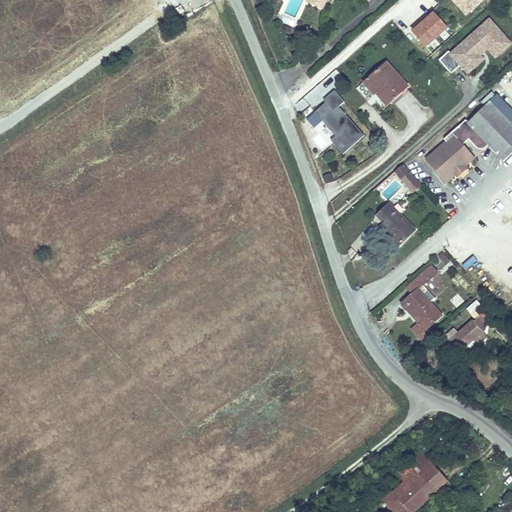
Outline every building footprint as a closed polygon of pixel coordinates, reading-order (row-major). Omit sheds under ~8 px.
[(451,0),(451,1),(466,17),(485,0),(451,0)] [(427,47),(447,29),(433,13),(413,31),(427,47)] [(511,43),(489,18),(439,62),(450,75),(459,67),(466,75),(490,54),(495,60),(511,45),(511,43)] [(366,86),(377,99),(382,96),(391,107),(409,91),(389,66),(366,86)] [(308,117),(344,155),(364,136),(338,108),(344,103),(335,93),(308,117)] [(382,96),(377,99),(387,111),(391,107),(382,96)] [(472,169),(480,162),(469,149),(475,144),(485,156),(486,157),(487,156),(488,156),(495,150),(509,167),(510,165),(511,163),(511,125),(507,119),(511,114),(511,111),(506,103),(476,128),(473,125),(451,143),(453,146),(433,163),(452,186),(461,179),(464,176),(462,174),(467,170),(469,172),(472,169)] [(391,153),(410,137),(402,126),(382,141),(391,153)] [(400,176),(416,196),(426,188),(410,168),(400,176)] [(464,176),(461,179),(463,182),(474,172),(472,169),(469,172),(467,170),(462,174),(464,176)] [(385,229),(403,248),(420,232),(394,206),(385,215),(391,222),(385,229)] [(444,252),(437,255),(442,264),(448,261),(444,252)] [(436,301),(426,290),(439,279),(433,273),(409,294),(413,300),(406,308),(421,327),(415,333),(424,343),(430,338),(426,333),(441,319),(431,306),(436,301)] [(454,328),(443,338),(448,344),(447,345),(451,349),(450,351),(454,356),(465,346),(467,349),(466,350),(469,353),(482,341),(485,326),(492,320),(486,312),(483,313),(478,307),(471,313),(476,319),(459,334),(454,328)] [(410,469),(415,474),(429,461),(424,456),(410,469)] [(415,474),(387,499),(396,510),(398,508),(401,511),(402,511),(407,509),(409,511),(411,511),(446,481),(429,461),(415,474)]
